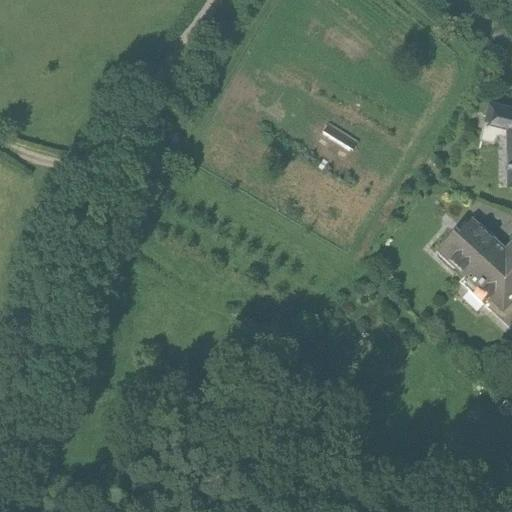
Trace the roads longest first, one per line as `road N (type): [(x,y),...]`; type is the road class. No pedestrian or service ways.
road 1 (unclassified): [(215,0),(151,96),(46,291),(0,419)]
road 2 (track): [(116,158),(61,159),(0,138)]
